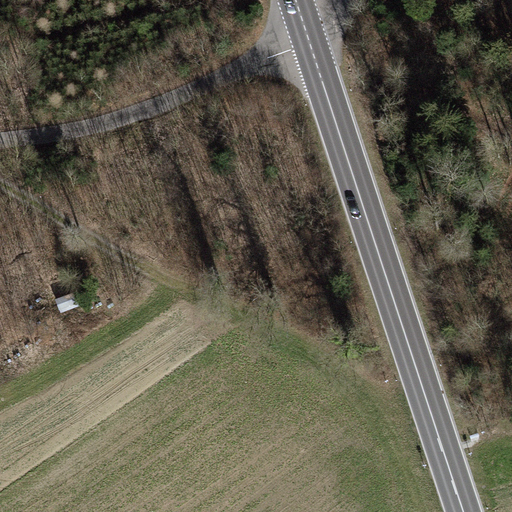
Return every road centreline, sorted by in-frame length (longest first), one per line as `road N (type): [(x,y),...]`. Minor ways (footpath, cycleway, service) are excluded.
road 1 (secondary): [(296,0),(464,511)]
road 2 (track): [(310,43),(91,126),(0,137)]
